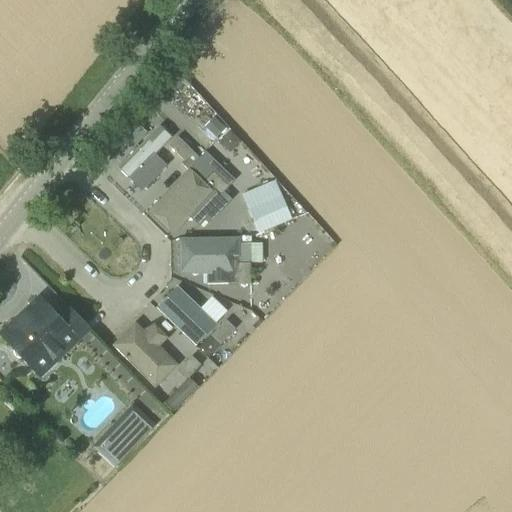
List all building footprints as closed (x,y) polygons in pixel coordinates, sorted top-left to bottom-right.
[(188,83),(178,74),(168,84),(177,94),(188,83)] [(207,130),(216,139),(225,129),(217,121),(207,130)] [(141,196),(168,170),(157,158),(169,147),(174,142),(162,130),(118,172),(141,196)] [(230,131),(219,141),(229,151),(240,141),(230,131)] [(169,147),(184,162),(182,164),(187,170),(190,167),(191,168),(199,159),(200,159),(193,153),(178,138),(174,142),(169,147)] [(199,159),(191,168),(204,182),(215,192),(220,197),(223,193),(229,188),(222,182),(200,159),(199,159)] [(191,172),(148,215),(171,237),(189,218),(212,193),(191,172)] [(241,191),(258,231),(292,216),(275,177),(241,191)] [(215,192),(212,195),(190,218),(199,227),(205,221),(208,224),(231,200),(223,193),(220,197),(215,192)] [(179,279),(207,278),(207,289),(228,288),(228,278),(233,278),(232,261),(238,261),(238,242),(178,243),(179,279)] [(237,285),(250,285),(251,263),(238,263),(237,285)] [(165,292),(151,305),(198,350),(211,336),(207,332),(218,320),(199,302),(187,314),(165,292)] [(69,309),(58,319),(39,299),(1,335),(40,376),(89,329),(69,309)] [(211,336),(220,345),(235,329),(226,321),(211,336)] [(134,325),(111,350),(156,392),(179,367),(159,347),(164,341),(151,326),(144,334),(134,325)] [(191,357),(176,372),(186,381),(200,366),(191,357)] [(154,427),(132,405),(91,448),(114,469),(154,427)]
